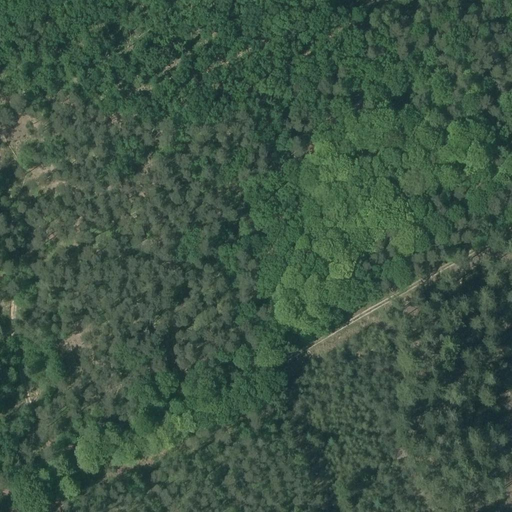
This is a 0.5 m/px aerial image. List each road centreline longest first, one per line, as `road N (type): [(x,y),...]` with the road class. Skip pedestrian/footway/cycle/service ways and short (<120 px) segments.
road 1 (track): [(29,507),(511,232)]
road 2 (track): [(0,181),(15,242),(8,326),(22,392),(30,511)]
